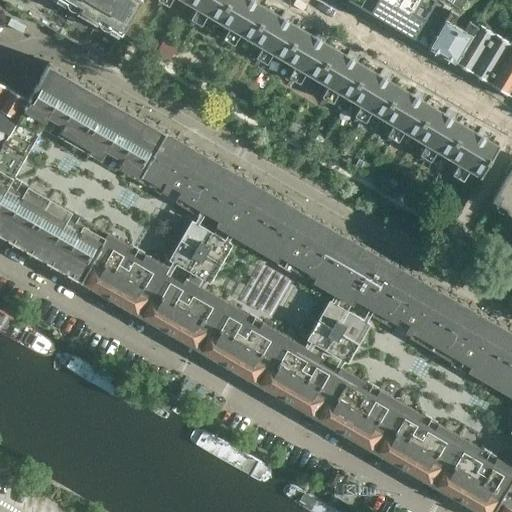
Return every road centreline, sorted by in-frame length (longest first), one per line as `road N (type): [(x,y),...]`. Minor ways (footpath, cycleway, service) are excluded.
road 1 (residential): [(0,48),(54,41),(511,310)]
road 2 (residential): [(0,259),(433,511)]
road 3 (residential): [(511,122),(305,0)]
